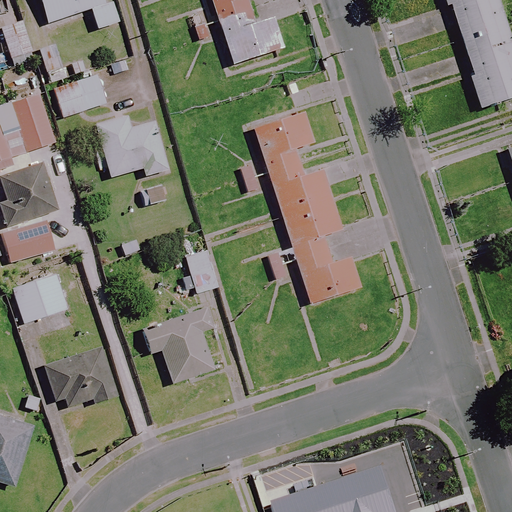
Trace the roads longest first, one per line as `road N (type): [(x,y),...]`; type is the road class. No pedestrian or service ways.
road 1 (residential): [(99,511),(142,476),(195,452),(458,366)]
road 2 (residential): [(458,366),(340,0)]
road 3 (residential): [(506,511),(458,366)]
